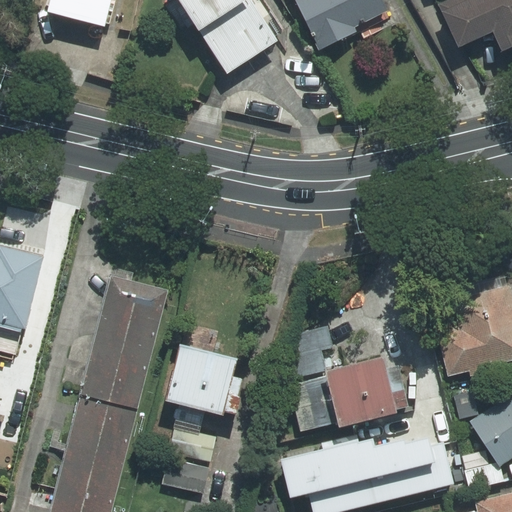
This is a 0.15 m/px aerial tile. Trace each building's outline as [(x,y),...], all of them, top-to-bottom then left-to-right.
[(120,0),(56,0),(55,9),(115,23),(120,0)] [(194,0),(207,18),(200,22),(235,74),(289,37),(263,0),(194,0)] [(390,0),(301,0),(324,49),(362,31),(359,25),(394,8),(390,0)] [(511,0),(454,0),(444,5),(465,49),(501,31),(506,40),(511,37),(511,0)] [(51,253),(0,242),(0,331),(4,332),(7,320),(34,326),(51,253)] [(120,511),(180,287),(121,271),(57,511),(120,511)] [(462,324),(444,328),(455,373),(511,360),(511,271),(453,285),(462,324)] [(248,351),(190,340),(178,398),(181,399),(173,440),(154,436),(149,457),(166,461),(161,484),(207,493),(219,434),(208,432),(213,408),(245,415),(250,393),(243,392),(247,372),(244,371),(248,351)] [(333,365),(335,373),(294,383),(306,430),(346,420),(347,422),(411,407),(397,350),(333,365)] [(0,356),(0,401),(29,409),(40,367),(0,356)] [(506,463),(511,459),(511,393),(476,419),(506,463)] [(368,422),(370,433),(304,449),(288,453),(298,494),(313,490),(318,511),(332,511),(460,482),(459,475),(462,474),(444,398),(414,405),(415,411),(368,422)] [(489,449),(466,454),(474,489),(509,481),(505,462),(493,465),(489,449)] [(511,511),(511,489),(479,498),(481,508),(467,511),(511,511)]
